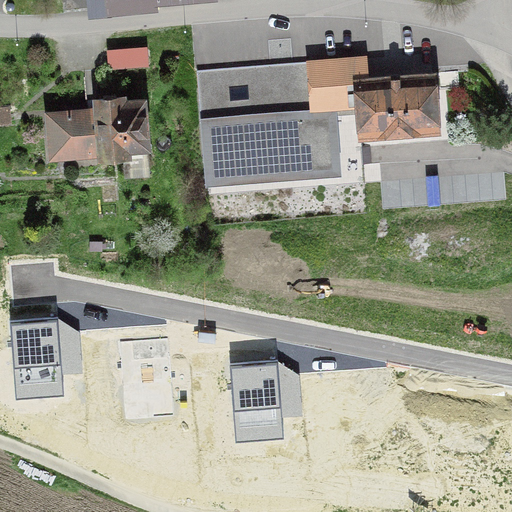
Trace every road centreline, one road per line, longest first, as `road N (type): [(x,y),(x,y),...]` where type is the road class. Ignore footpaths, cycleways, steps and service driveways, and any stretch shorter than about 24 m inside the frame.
road 1 (residential): [(0,28),(72,31),(287,9),(487,30)]
road 2 (residential): [(511,375),(31,281)]
